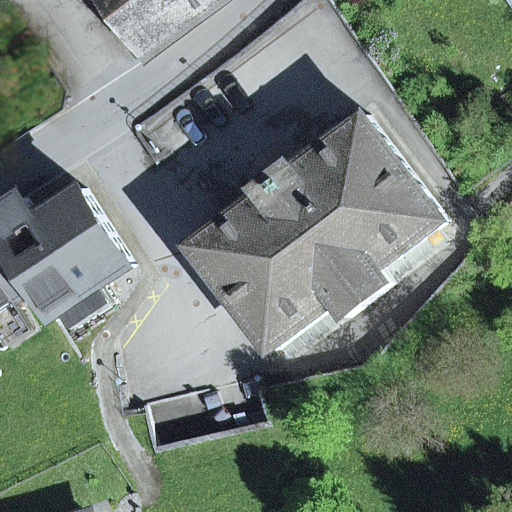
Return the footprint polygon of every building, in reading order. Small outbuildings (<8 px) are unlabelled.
[(115,0),(154,54),(228,0),(115,0)] [(352,318),(398,284),(387,270),(451,221),(372,117),(302,169),(299,165),(264,190),(268,195),(199,248),(278,353),(342,304),(352,318)] [(0,217),(0,317),(22,305),(41,293),(57,319),(67,313),(108,286),(137,267),(88,190),(42,219),(29,199),(0,217)] [(67,313),(79,331),(120,304),(108,286),(67,313)] [(0,329),(12,349),(39,332),(22,305),(0,317),(0,329)] [(158,452),(270,426),(261,384),(149,410),(158,452)]
